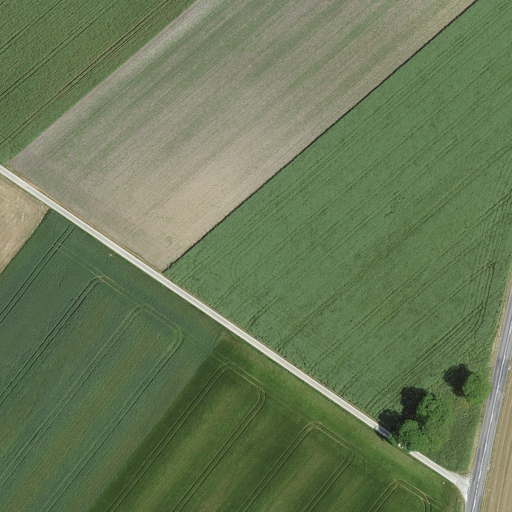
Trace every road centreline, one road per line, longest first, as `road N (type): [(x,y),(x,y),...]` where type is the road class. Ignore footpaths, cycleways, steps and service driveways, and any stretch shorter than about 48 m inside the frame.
road 1 (track): [(476,492),(0,168)]
road 2 (tertiary): [(472,511),(511,321)]
